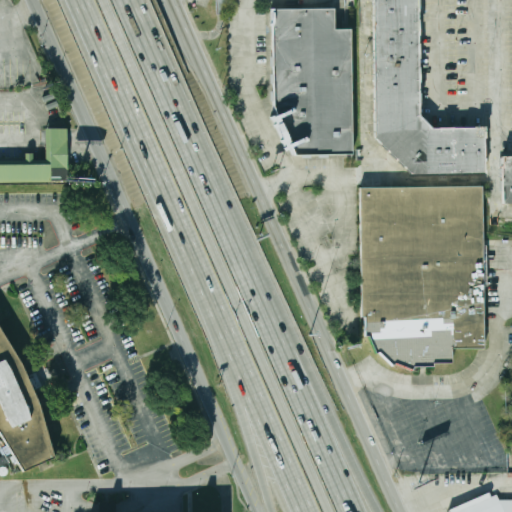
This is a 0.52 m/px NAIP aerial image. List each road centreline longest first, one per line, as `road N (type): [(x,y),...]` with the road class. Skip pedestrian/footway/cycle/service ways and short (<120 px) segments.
road 1 (motorway): [(355,511),(127,0)]
road 2 (motorway): [(331,511),(104,0)]
road 3 (primary): [(32,0),(258,511)]
road 4 (primary): [(400,511),(175,0)]
road 5 (motorway): [(166,194),(303,511)]
road 6 (motorway): [(166,194),(273,511)]
road 7 (motorway): [(379,511),(260,294)]
road 8 (motorway): [(79,0),(166,194)]
